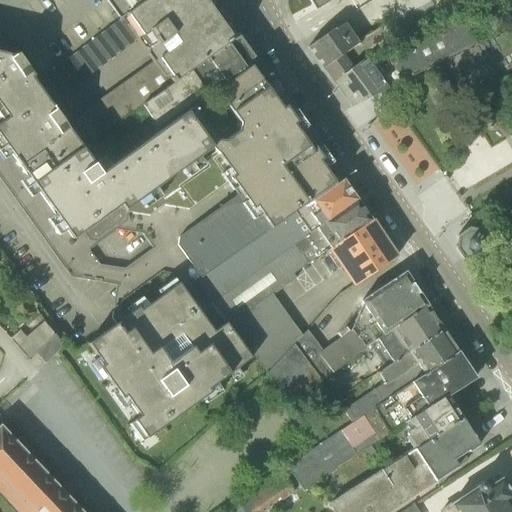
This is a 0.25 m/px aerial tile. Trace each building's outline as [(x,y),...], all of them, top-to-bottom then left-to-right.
[(126,14),(144,0),(108,0),(121,18),(126,14)] [(144,0),(126,14),(142,35),(158,58),(113,91),(131,114),(141,105),(237,35),(212,0),(144,0)] [(308,0),(315,11),(333,0),(308,0)] [(332,81),(352,108),(477,44),(463,17),(370,64),(365,57),(352,67),(332,81)] [(332,81),(352,67),(343,54),(359,43),(345,23),(335,30),(334,29),(308,48),(332,81)] [(157,128),(191,106),(207,95),(201,87),(218,75),(224,84),(255,60),(237,35),(141,105),(157,128)] [(0,108),(7,119),(0,123),(0,139),(72,240),(91,227),(97,236),(128,213),(149,216),(163,206),(190,210),(232,180),(231,179),(234,176),(213,150),(215,142),(191,106),(157,128),(160,132),(109,168),(103,159),(94,165),(31,79),(33,78),(17,55),(15,56),(0,52),(0,108)] [(231,179),(232,180),(241,193),(301,150),(287,130),(299,121),(255,60),(224,84),(215,91),(238,123),(237,132),(223,143),(215,142),(213,150),(234,176),(231,179)] [(279,223),(342,181),(314,141),(301,150),(241,193),(179,238),(177,246),(201,279),(279,223)] [(213,303),(283,252),(282,251),(309,232),(311,234),(356,202),(342,181),(279,223),(201,279),(197,281),(213,303)] [(283,252),(213,303),(226,323),(228,322),(231,325),(296,278),(293,275),(329,248),(330,250),(370,222),(356,202),(311,234),(309,232),(282,251),(283,252)] [(370,222),(330,250),(355,285),(395,258),(370,222)] [(369,345),(428,307),(405,273),(361,301),(350,330),(317,352),(321,358),(309,365),(293,345),(266,375),(289,405),(369,345)] [(119,314),(112,312),(111,320),(115,325),(87,345),(102,366),(99,369),(121,399),(124,397),(139,417),(133,421),(146,440),(210,394),(208,390),(251,359),(226,323),(213,332),(179,284),(141,311),(138,308),(123,319),(119,314)] [(385,368),(443,330),(428,307),(369,345),(381,364),(385,368)] [(35,353),(54,335),(44,322),(26,337),(19,331),(12,339),(30,358),(35,353)] [(374,390),(343,410),(351,423),(362,417),(458,353),(443,330),(385,368),(377,373),(384,384),(374,390)] [(54,335),(35,353),(45,363),(59,350),(63,346),(55,334),(54,335)] [(378,441),(407,423),(447,397),(475,379),(458,353),(362,417),(351,423),(340,431),(331,437),(286,467),(304,493),(335,471),(334,469),(378,441)] [(415,449),(462,419),(447,397),(407,423),(412,430),(405,435),(415,449)] [(479,446),(462,419),(415,449),(330,506),(333,511),(387,511),(465,460),(461,454),(466,451),(468,453),(479,446)] [(79,511),(0,427),(0,495),(15,511),(79,511)] [(376,454),(370,446),(365,450),(370,458),(376,454)] [(266,511),(295,493),(284,476),(228,511),(266,511)] [(477,488),(441,511),(511,511),(511,509),(507,501),(511,497),(511,495),(502,479),(488,488),(484,481),(476,486),(477,488)]
